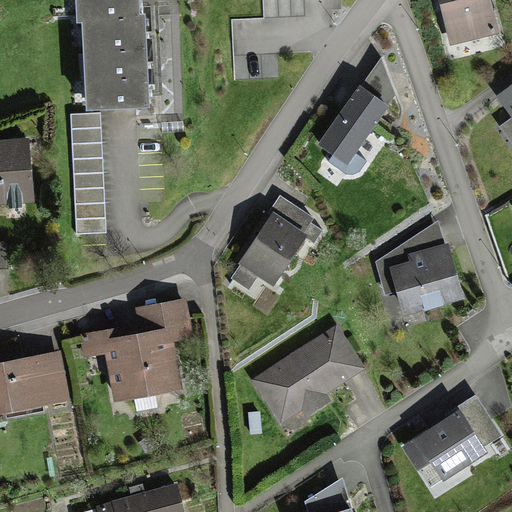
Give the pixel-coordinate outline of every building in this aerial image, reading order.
[(171,0),(87,0),(94,119),(178,114),(171,0)] [(433,0),(447,51),(492,39),(482,2),(487,0),(433,0)] [(371,106),(341,87),(303,147),(333,166),(371,106)] [(41,145),(0,147),(0,210),(43,209),(41,145)] [(291,236),(263,217),(228,271),(256,289),(291,236)] [(433,253),(375,273),(391,318),(449,298),(433,253)] [(171,312),(101,328),(119,406),(189,389),(171,312)] [(349,370),(315,323),(236,377),(269,425),(349,370)] [(64,353),(0,364),(0,419),(73,407),(64,353)] [(451,422),(407,449),(429,485),(473,458),(451,422)] [(191,511),(185,489),(124,507),(125,511),(191,511)]
